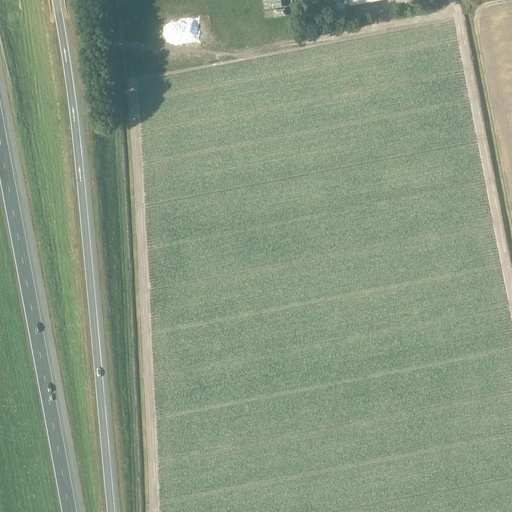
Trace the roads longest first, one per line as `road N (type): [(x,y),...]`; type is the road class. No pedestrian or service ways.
road 1 (motorway): [(110,511),(55,0)]
road 2 (motorway): [(69,511),(0,142)]
